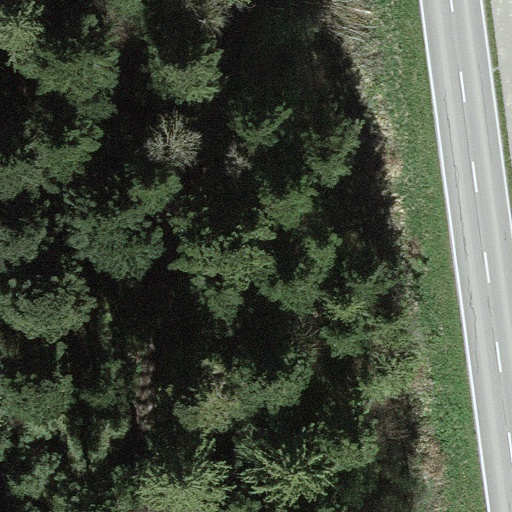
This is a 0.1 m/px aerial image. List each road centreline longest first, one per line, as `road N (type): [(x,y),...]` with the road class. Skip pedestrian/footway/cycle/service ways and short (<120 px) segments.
road 1 (track): [(94,511),(160,342),(227,43),(246,0)]
road 2 (secondary): [(511,453),(452,0)]
